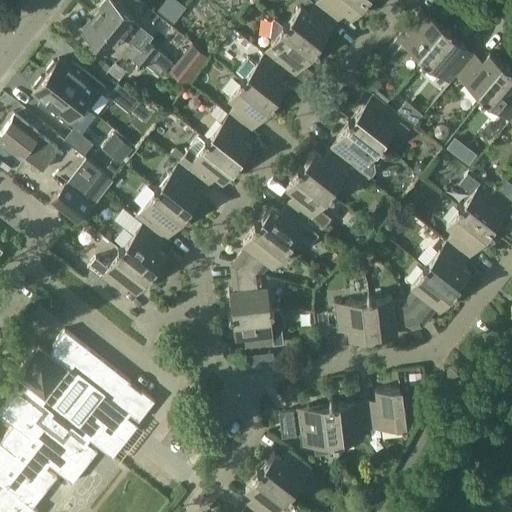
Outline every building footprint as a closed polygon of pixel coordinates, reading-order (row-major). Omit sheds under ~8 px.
[(109,0),(108,0),(96,16),(157,64),(164,69),(169,61),(156,51),(157,50),(146,42),(150,37),(141,30),(143,28),(133,21),(134,19),(109,0)] [(316,0),(314,3),(336,21),(344,12),(351,18),(364,2),(366,3),(369,3),(365,0),(316,0)] [(282,22),(318,51),(318,48),(316,47),(336,21),(314,3),(307,12),(299,6),(286,23),(285,22),(282,22)] [(151,71),(157,64),(96,16),(84,32),(109,52),(110,50),(119,58),(121,55),(130,62),(133,58),(144,66),(151,71)] [(419,61),(420,64),(450,28),(447,28),(445,30),(429,16),(423,23),(414,16),(395,38),(399,41),(389,52),(398,60),(408,48),(421,59),(419,61)] [(263,52),(286,70),(303,83),(313,72),(303,64),(313,50),(315,52),(318,51),(282,22),(282,25),(283,27),(263,52)] [(450,31),(450,28),(420,64),(423,64),(424,62),(440,75),(446,68),(455,76),(474,54),(449,33),(450,31)] [(185,83),(207,55),(191,42),(168,70),(185,83)] [(239,77),(275,106),(275,102),(273,101),(286,85),(279,78),(286,70),(263,52),(255,63),(247,57),(235,72),(241,76),(242,77),(239,77)] [(479,98),(479,101),(509,66),(506,66),(505,67),(489,53),(482,61),(474,54),(455,76),(480,96),(479,98)] [(48,71),(45,75),(82,104),(82,103),(88,108),(105,87),(75,64),(72,69),(58,58),(55,62),(53,60),(46,69),(48,71)] [(509,69),(509,66),(479,101),(483,101),(484,99),(508,120),(511,116),(511,73),(508,70),(509,69)] [(65,125),(82,104),(45,75),(43,78),(40,76),(33,85),(35,87),(32,91),(45,102),(41,107),(65,125)] [(228,113),(250,130),(270,105),(272,106),(275,106),(239,77),(239,80),(240,81),(227,98),(235,104),(228,113)] [(118,83),(109,95),(128,110),(137,98),(118,83)] [(347,119),(383,147),(383,144),(382,143),(395,126),(403,132),(405,132),(412,124),(394,111),(372,93),(351,119),(350,118),(347,119)] [(415,109),(407,119),(413,124),(421,114),(415,109)] [(204,138),(240,166),(240,163),(238,162),(251,145),(243,139),(250,130),(228,113),(208,138),(207,137),(204,138)] [(14,114),(0,133),(0,137),(22,155),(22,154),(43,169),(58,148),(48,140),(38,133),(38,132),(14,114)] [(348,123),(328,148),(368,179),(375,171),(374,161),(370,158),(379,146),(380,148),(383,147),(347,119),(347,122),(348,123)] [(73,128),(64,139),(83,154),(92,142),(73,128)] [(177,161),(208,185),(215,176),(223,182),(235,165),(237,167),(240,166),(204,138),(204,141),(198,136),(188,148),(177,161)] [(454,137),(446,147),(468,163),(475,153),(454,137)] [(133,148),(124,140),(112,156),(121,163),(133,148)] [(300,166),(297,167),(333,196),(333,192),(332,191),(341,179),(358,192),(368,179),(328,148),(321,157),(314,151),(301,167),(300,166)] [(86,157),(65,183),(92,204),(113,178),(86,157)] [(153,186),(189,215),(189,211),(187,210),(208,185),(177,161),(157,187),(156,186),(153,186)] [(330,216),(319,207),(329,195),(330,196),(333,196),(297,167),(297,170),(299,171),(285,188),(293,194),(286,202),(320,229),(330,216)] [(92,204),(65,183),(51,200),(78,222),(92,204)] [(456,204),(492,233),(492,230),(491,229),(511,203),(489,185),(481,194),(474,188),(460,205),(459,204),(456,204)] [(189,215),(153,186),(153,190),(155,191),(141,207),(149,213),(142,222),(164,240),(185,214),(186,215),(189,215)] [(257,221),(253,221),(290,250),(290,247),(289,246),(299,232),(311,241),(320,229),(286,202),(278,212),(271,206),(258,222),(257,221)] [(492,233),(456,204),(456,207),(458,208),(445,225),(452,231),(445,240),(468,258),(488,232),(490,234),(492,233)] [(239,258),(232,265),(260,273),(269,263),(273,266),(286,250),(287,251),(290,250),(253,221),(254,225),(255,226),(242,242),(246,246),(238,257),(239,258)] [(164,240),(142,222),(122,247),(120,246),(117,247),(154,276),(154,272),(152,271),(165,254),(158,248),(164,240)] [(468,258),(445,240),(425,265),(424,264),(421,265),(458,293),(457,290),(456,288),(469,272),(461,266),(468,258)] [(154,276),(117,247),(118,250),(119,251),(107,266),(94,257),(86,267),(99,277),(121,295),(129,285),(136,291),(149,275),(151,276),(154,276)] [(229,312),(227,315),(273,309),(271,307),(269,307),(266,286),(262,287),(260,273),(232,265),(233,276),(232,276),(233,290),(228,291),(231,311),(229,312)] [(458,293),(421,265),(421,268),(422,269),(409,285),(413,289),(405,299),(417,321),(427,316),(428,317),(436,306),(440,309),(453,292),(454,293),(458,293)] [(373,340),(367,294),(365,297),(365,299),(333,303),(336,331),(348,330),(349,339),(370,337),(370,339),(373,340)] [(417,321),(405,299),(392,301),(391,296),(370,298),(370,296),(367,294),(373,340),(375,338),(375,336),(396,334),(395,329),(409,327),(409,326),(417,321)] [(278,309),(273,309),(227,315),(230,317),(232,316),(234,337),(244,336),(245,348),(283,344),(281,329),(284,324),(283,315),(278,311),(278,309)] [(7,418),(14,423),(0,440),(0,511),(36,511),(37,511),(32,507),(44,491),(56,476),(46,467),(49,465),(71,483),(84,466),(97,450),(86,442),(89,439),(112,457),(125,441),(115,433),(130,413),(139,419),(154,400),(140,390),(147,381),(137,373),(131,382),(64,329),(46,351),(38,344),(14,375),(22,382),(0,410),(0,415),(6,420),(7,418)] [(376,398),(365,399),(368,428),(400,424),(400,426),(403,428),(407,423),(405,406),(401,406),(398,386),(375,388),(376,398)] [(335,445),(330,399),(328,402),(328,403),(282,409),(285,428),(280,435),(290,443),(292,437),(310,435),(311,444),(332,441),(333,443),(335,445)] [(332,401),(330,399),(335,445),(337,443),(337,441),(358,438),(357,429),(368,428),(365,399),(333,403),(332,401)] [(256,469),(292,497),(292,493),(291,492),(311,466),(288,448),(281,458),(273,452),(260,469),(259,467),(256,469)] [(252,496),(245,504),(255,511),(275,511),(288,496),(290,497),(292,497),(256,469),(256,471),(258,473),(244,490),(252,496)] [(349,500),(344,506),(350,511),(362,511),(363,511),(366,508),(353,496),(349,500)]
